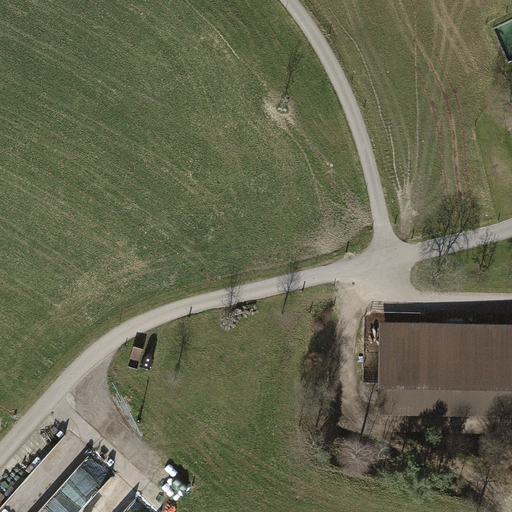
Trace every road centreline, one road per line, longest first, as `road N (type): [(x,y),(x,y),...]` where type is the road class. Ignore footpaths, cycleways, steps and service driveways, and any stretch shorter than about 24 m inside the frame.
road 1 (unclassified): [(0,459),(112,340),(183,308),(382,265)]
road 2 (unclassified): [(382,265),(385,224),(360,124),(307,20),(287,0)]
road 3 (unclassified): [(511,305),(411,303),(382,265)]
road 4 (residential): [(511,229),(382,265)]
